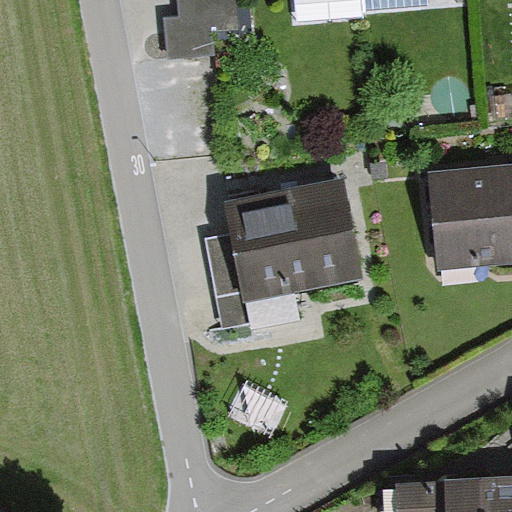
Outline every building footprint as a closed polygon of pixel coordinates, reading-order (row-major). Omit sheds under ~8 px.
[(239,0),(176,0),(179,23),(181,41),(203,39),(244,34),(239,0)] [(448,258),(511,253),(511,161),(442,166),(448,258)] [(256,291),(371,269),(353,177),(239,199),(256,291)] [(511,511),(511,482),(449,485),(451,511),(511,511)] [(399,511),(451,511),(449,485),(399,487),(399,511)]
